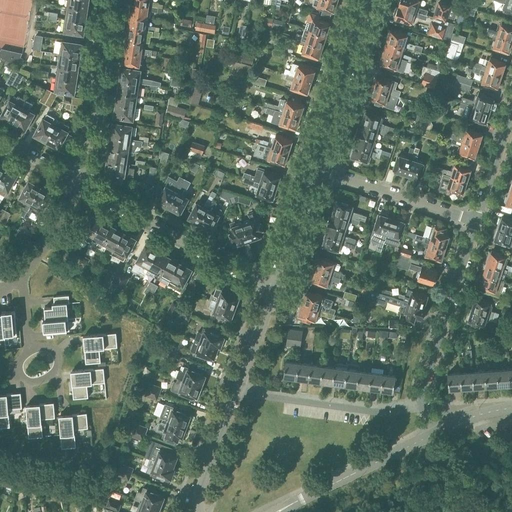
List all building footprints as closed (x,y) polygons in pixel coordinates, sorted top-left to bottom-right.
[(67,0),(66,7),(86,10),(87,0),(67,0)] [(132,0),(132,4),(158,8),(159,3),(153,2),(153,3),(149,3),(149,0),(132,0)] [(314,0),(313,5),(317,7),(318,8),(318,9),(323,10),(323,9),(333,13),(334,11),(335,12),(337,6),(336,6),(337,1),(334,0),(314,0)] [(398,0),(397,4),(399,5),(398,6),(427,15),(428,10),(416,6),(417,0),(398,0)] [(467,0),(466,7),(477,10),(479,3),(468,0),(467,0)] [(511,0),(506,0),(503,11),(511,13),(511,0)] [(434,17),(447,21),(448,17),(454,19),(458,7),(438,1),(433,17),(434,17)] [(158,8),(132,4),(130,16),(146,18),(148,10),(151,11),(151,12),(157,13),(157,12),(158,8)] [(428,15),(427,15),(398,6),(398,7),(396,7),(393,17),(395,17),(394,18),(410,23),(413,16),(426,20),(428,15)] [(475,10),(466,7),(461,6),(460,12),(456,22),(459,23),(463,13),(474,16),(475,10)] [(65,19),(84,22),(86,10),(66,7),(65,19)] [(310,13),(305,29),(327,36),(329,29),(328,29),(330,24),(328,24),(330,17),(321,14),(320,17),(310,13)] [(146,18),(130,16),(128,28),(159,32),(160,28),(149,26),(149,27),(145,26),(146,18)] [(447,21),(434,17),(433,17),(433,18),(434,19),(429,34),(442,38),(441,40),(449,42),(450,40),(452,33),(455,24),(447,22),(447,21)] [(265,26),(272,27),(273,19),(266,18),(265,26)] [(84,22),(65,19),(63,31),(83,34),(84,22)] [(181,19),(180,25),(191,27),(192,21),(181,19)] [(282,29),(284,21),(274,19),(272,27),(282,29)] [(205,32),(207,24),(197,22),(195,30),(205,32)] [(216,25),(207,24),(205,32),(215,33),(216,25)] [(488,28),(486,32),(511,40),(511,27),(500,24),(498,31),(488,28)] [(266,28),(263,36),(270,38),(273,30),(272,29),(266,27),(266,28)] [(159,32),(128,28),(127,39),(143,42),(150,43),(151,35),(153,35),(152,36),(159,38),(160,32),(159,32)] [(297,34),(295,38),(301,40),(301,41),(306,42),(322,47),(324,43),(325,43),(327,36),(305,29),(303,36),(297,34)] [(409,44),(404,43),(406,35),(390,30),(387,41),(403,46),(421,53),(423,47),(416,45),(415,45),(409,43),(409,44)] [(511,41),(511,40),(486,32),(485,37),(491,39),(491,38),(496,39),(493,48),(508,53),(511,41)] [(199,33),(197,51),(204,52),(206,34),(199,33)] [(465,37),(452,33),(450,40),(463,44),(465,37)] [(143,42),(127,39),(125,51),(145,54),(151,55),(152,50),(144,49),(143,49),(142,49),(143,42)] [(461,51),(463,44),(450,40),(449,42),(450,43),(446,57),(453,60),(457,50),(461,51)] [(60,54),(79,57),(81,44),(62,41),(60,54)] [(403,46),(387,41),(383,53),(407,60),(412,62),(416,63),(417,59),(411,57),(405,55),(405,56),(400,54),(403,46)] [(232,49),(242,51),(243,44),(233,42),(232,49)] [(306,42),(302,54),(303,54),(303,55),(308,57),(308,56),(318,59),(319,58),(320,58),(322,52),(321,52),(322,47),(306,42)] [(42,44),(34,43),(33,50),(41,51),(42,44)] [(0,59),(14,67),(15,65),(18,67),(23,58),(20,57),(22,53),(1,48),(0,50),(0,59)] [(145,54),(125,51),(123,63),(139,65),(140,58),(145,58),(145,54)] [(383,53),(379,64),(403,72),(407,60),(383,53)] [(79,57),(60,54),(58,66),(78,69),(79,57)] [(243,55),(241,62),(242,62),(252,64),(254,57),(243,55)] [(164,57),(162,70),(169,71),(171,59),(164,57)] [(475,68),(500,76),(504,64),(489,59),(489,60),(487,59),(485,65),(487,65),(487,66),(475,62),(473,67),(475,68)] [(428,62),(427,67),(440,71),(443,62),(438,60),(437,65),(428,62)] [(253,66),(242,62),(241,62),(241,63),(235,61),(231,73),(237,75),(249,79),(253,66)] [(285,69),(284,74),(286,75),(286,74),(288,75),(311,82),(312,77),(313,78),(315,72),(314,72),(315,70),(299,65),(292,63),(290,70),(285,69)] [(58,66),(56,78),(57,78),(76,81),(78,69),(58,66)] [(32,71),(21,67),(18,73),(24,76),(31,80),(32,71)] [(140,84),(147,85),(157,86),(160,86),(161,82),(151,81),(151,80),(141,78),(142,71),(122,68),(120,80),(140,84)] [(192,68),(191,74),(190,81),(199,82),(201,69),(192,68)] [(500,76),(475,68),(474,72),(484,75),(482,83),(497,87),(500,76)] [(13,82),(18,73),(13,70),(7,79),(13,82)] [(422,72),(420,77),(424,78),(422,85),(426,87),(427,87),(433,89),(434,89),(438,77),(422,72)] [(13,82),(11,86),(16,89),(24,76),(18,73),(13,82)] [(286,75),(285,79),(293,82),(291,89),(307,94),(307,93),(309,93),(310,87),(309,87),(311,82),(288,75),(286,74),(286,75)] [(458,74),(456,80),(471,86),(473,79),(458,74)] [(251,82),(265,87),(267,79),(253,75),(251,82)] [(374,83),(372,88),(398,96),(400,91),(395,90),(397,83),(376,76),(375,77),(374,77),(372,82),(374,83)] [(54,93),(57,94),(58,95),(59,91),(74,93),(76,81),(57,78),(56,78),(54,93)] [(138,95),(140,84),(120,80),(119,92),(138,95)] [(471,86),(456,80),(454,87),(469,92),(471,86)] [(185,97),(199,101),(203,87),(189,83),(183,82),(181,88),(187,90),(185,97)] [(369,92),(368,98),(369,98),(368,99),(375,102),(374,105),(383,108),(384,104),(384,105),(385,104),(386,104),(385,106),(394,109),(397,98),(400,98),(400,97),(398,96),(372,88),(371,92),(369,92)] [(39,101),(45,104),(52,92),(46,89),(39,101)] [(54,93),(52,92),(45,104),(50,107),(55,98),(57,94),(54,93)] [(119,92),(117,104),(136,107),(138,95),(119,92)] [(1,117),(13,123),(26,100),(19,96),(18,98),(10,94),(5,104),(8,105),(1,117)] [(58,95),(57,94),(55,98),(63,103),(67,103),(64,108),(70,111),(71,104),(82,106),(84,98),(58,95)] [(461,102),(489,111),(493,99),(478,94),(476,101),(463,97),(461,102)] [(263,107),(267,108),(273,109),(299,118),(304,105),(280,98),(278,106),(265,102),(263,107)] [(26,100),(13,123),(25,130),(35,112),(30,110),(33,104),(26,100)] [(489,111),(461,102),(459,107),(464,108),(461,117),(468,119),(468,118),(477,120),(477,121),(483,123),(483,122),(485,123),(486,122),(487,122),(489,116),(488,116),(489,111)] [(136,107),(117,104),(115,117),(135,120),(136,107)] [(168,104),(165,114),(183,119),(186,109),(177,106),(176,107),(168,104)] [(434,112),(446,116),(448,109),(437,105),(434,112)] [(273,109),(267,108),(265,113),(273,115),(271,122),(296,130),(296,129),(299,118),(273,109)] [(157,110),(155,125),(155,126),(162,127),(164,111),(157,110)] [(365,111),(361,122),(377,128),(383,129),(388,131),(390,127),(384,125),(379,123),(381,116),(365,111)] [(54,118),(47,114),(35,135),(47,142),(55,126),(51,123),(54,118)] [(58,120),(55,126),(47,142),(59,148),(61,144),(67,148),(73,137),(66,133),(67,132),(66,132),(69,126),(58,120)] [(357,126),(355,133),(373,139),(377,128),(361,122),(360,127),(357,126)] [(114,123),(112,135),(132,138),(134,126),(114,123)] [(448,137),(478,146),(482,135),(466,129),(466,131),(461,129),(459,135),(450,132),(448,137)] [(373,139),(355,133),(353,140),(355,141),(354,145),(381,154),(381,155),(390,157),(391,153),(382,150),(376,148),(376,149),(371,147),(373,139)] [(261,140),(259,144),(261,144),(288,153),(290,148),(291,148),(293,143),(292,142),(292,141),(283,138),(283,137),(277,135),(277,136),(271,134),(269,142),(263,140),(262,140),(261,140)] [(110,147),(130,150),(130,152),(135,153),(135,150),(138,146),(142,147),(142,145),(148,146),(148,141),(139,139),(139,140),(132,139),(132,138),(112,135),(110,147)] [(478,146),(448,137),(449,137),(447,141),(461,146),(458,154),(474,159),(478,146)] [(192,142),(190,149),(202,153),(204,146),(192,142)] [(259,143),(255,155),(269,160),(269,161),(274,163),(275,162),(284,165),(285,164),(286,164),(288,158),(286,158),(288,153),(261,144),(259,144),(259,143)] [(381,155),(381,154),(354,145),(350,157),(366,162),(368,155),(379,159),(381,155)] [(128,163),(130,152),(130,150),(110,147),(108,160),(128,163)] [(415,147),(414,149),(415,149),(406,175),(418,179),(423,164),(422,163),(422,161),(417,159),(418,156),(417,156),(420,149),(415,147)] [(415,149),(414,149),(410,148),(408,154),(409,154),(407,158),(399,156),(394,171),(406,175),(415,149)] [(163,151),(160,162),(166,164),(169,153),(163,151)] [(128,167),(128,163),(108,160),(107,172),(115,173),(114,179),(122,180),(123,175),(126,175),(126,174),(134,175),(135,168),(128,167)] [(440,173),(443,174),(466,181),(470,170),(465,168),(467,163),(457,160),(455,166),(452,165),(451,171),(448,170),(447,170),(436,167),(434,172),(440,173)] [(193,162),(189,170),(195,173),(199,165),(193,162)] [(157,168),(151,167),(149,179),(155,180),(157,168)] [(242,177),(245,178),(249,180),(277,188),(280,176),(281,175),(258,167),(255,176),(244,172),(242,177)] [(0,193),(6,197),(9,191),(8,191),(16,175),(5,169),(0,178),(0,193)] [(466,181),(443,174),(438,190),(447,193),(448,190),(462,194),(466,181)] [(162,193),(158,201),(159,202),(158,203),(164,206),(164,205),(169,207),(183,181),(184,179),(180,177),(177,181),(168,177),(164,184),(166,186),(165,187),(164,187),(161,192),(162,193)] [(243,182),(259,187),(256,194),(273,200),(277,188),(249,180),(245,178),(243,182)] [(183,181),(169,207),(173,210),(173,211),(178,214),(179,213),(180,213),(184,205),(186,205),(188,200),(187,199),(188,197),(182,194),(188,184),(183,181)] [(20,216),(24,218),(27,211),(30,205),(40,188),(29,182),(19,199),(20,199),(18,203),(25,207),(20,216)] [(39,215),(41,211),(51,194),(40,188),(30,205),(27,211),(24,218),(27,220),(32,211),(39,215)] [(197,202),(196,204),(194,203),(191,209),(193,210),(189,217),(200,223),(213,201),(217,193),(212,191),(204,206),(197,202)] [(234,197),(236,203),(239,202),(249,205),(251,200),(238,195),(234,197)] [(337,200),(333,212),(359,221),(365,223),(367,216),(351,211),(353,205),(350,204),(350,203),(340,200),(339,201),(337,200)] [(213,201),(200,223),(211,229),(222,210),(215,206),(217,203),(213,201)] [(5,211),(0,220),(0,221),(5,224),(11,214),(5,211)] [(250,221),(243,223),(250,242),(256,239),(256,238),(262,236),(262,235),(261,235),(260,233),(263,232),(259,221),(256,222),(253,212),(248,214),(250,221)] [(330,214),(328,223),(345,229),(347,222),(358,225),(359,221),(333,212),(332,215),(330,214)] [(90,243),(102,221),(90,215),(80,233),(85,235),(83,239),(90,243)] [(376,250),(381,252),(384,244),(385,241),(392,218),(380,215),(375,230),(373,229),(371,235),(371,236),(371,237),(371,238),(372,239),(372,240),(373,241),(374,241),(379,243),(376,250)] [(498,229),(511,233),(511,220),(502,217),(498,229)] [(385,241),(384,244),(385,241),(397,245),(399,237),(400,236),(401,237),(403,231),(401,230),(404,222),(392,218),(385,241)] [(102,245),(103,245),(112,227),(102,221),(90,243),(88,247),(95,251),(97,248),(100,249),(102,245)] [(232,231),(229,232),(233,243),(236,242),(237,244),(236,244),(236,245),(242,243),(243,244),(250,242),(243,223),(236,226),(235,223),(230,225),(232,231)] [(345,229),(328,223),(325,231),(327,231),(326,235),(354,244),(356,239),(343,235),(345,229)] [(407,236),(415,239),(415,238),(418,240),(444,248),(446,244),(447,244),(449,238),(448,238),(448,237),(444,235),(446,229),(433,225),(428,238),(416,234),(408,231),(407,236)] [(17,232),(29,239),(32,233),(20,226),(17,232)] [(112,254),(123,233),(112,227),(103,245),(102,245),(100,249),(99,251),(104,254),(106,251),(112,254)] [(511,233),(498,229),(494,240),(509,245),(507,251),(511,252),(511,233)] [(135,239),(123,233),(112,254),(119,258),(124,260),(125,257),(135,239)] [(363,247),(354,244),(326,235),(322,246),(329,248),(328,250),(334,252),(335,251),(338,252),(340,244),(355,249),(361,254),(363,247)] [(415,238),(415,239),(413,243),(427,248),(425,255),(426,255),(426,257),(432,259),(432,257),(441,260),(441,259),(442,260),(444,254),(443,253),(444,248),(418,240),(415,238)] [(139,269),(146,273),(158,252),(146,245),(136,263),(140,265),(139,269)] [(402,248),(400,254),(410,257),(412,251),(402,248)] [(76,263),(79,257),(69,251),(66,257),(76,263)] [(168,257),(158,252),(146,273),(153,277),(155,273),(159,275),(168,257)] [(489,259),(487,264),(511,271),(511,266),(504,264),(506,257),(505,257),(505,255),(499,253),(499,255),(491,252),(490,253),(489,252),(487,258),(489,259)] [(436,271),(419,265),(420,260),(410,257),(400,254),(396,266),(409,270),(409,268),(420,272),(417,279),(432,284),(436,271)] [(84,268),(88,261),(82,257),(78,264),(84,268)] [(160,281),(167,284),(179,263),(168,257),(159,275),(162,277),(160,281)] [(314,269),(343,279),(345,275),(331,270),(334,263),(317,257),(314,269)] [(179,263),(167,284),(183,293),(188,282),(185,280),(191,270),(179,263)] [(352,269),(362,273),(364,266),(354,263),(352,269)] [(378,264),(376,271),(387,274),(389,268),(378,264)] [(484,268),(482,274),(484,274),(483,275),(503,281),(505,275),(511,277),(511,273),(511,271),(487,264),(485,268),(484,268)] [(342,283),(343,279),(314,269),(310,281),(326,286),(328,279),(342,283)] [(117,286),(124,274),(117,271),(111,283),(117,286)] [(117,286),(123,289),(130,277),(124,274),(117,286)] [(480,279),(478,285),(480,286),(479,287),(485,288),(484,292),(499,297),(504,282),(503,281),(483,275),(482,280),(480,279)] [(200,282),(194,279),(189,290),(194,293),(200,282)] [(146,289),(150,291),(154,284),(150,281),(146,289)] [(158,286),(154,284),(150,291),(154,293),(158,286)] [(222,289),(222,290),(216,288),(214,295),(211,294),(209,299),(211,300),(212,299),(235,308),(240,296),(222,289)] [(399,294),(398,299),(424,307),(424,306),(425,302),(427,302),(429,296),(427,296),(428,294),(427,294),(427,295),(419,292),(420,291),(414,289),(414,290),(407,288),(405,296),(399,294)] [(371,290),(368,299),(385,304),(387,300),(402,305),(400,311),(405,313),(405,314),(407,314),(406,319),(414,321),(415,317),(421,319),(421,320),(422,320),(422,318),(424,319),(426,313),(424,312),(426,307),(425,306),(425,307),(424,306),(424,307),(398,299),(371,290)] [(343,298),(355,301),(357,295),(345,291),(343,298)] [(302,304),(318,310),(322,311),(334,315),(336,310),(330,308),(332,301),(321,297),(322,296),(316,294),(315,295),(306,292),(302,304)] [(53,307),(44,308),(45,320),(68,318),(67,303),(70,303),(69,295),(56,296),(54,297),(54,303),(52,303),(53,307)] [(471,310),(497,318),(499,313),(488,310),(491,303),(475,298),(471,310)] [(230,321),(235,308),(212,299),(211,300),(209,307),(213,309),(211,314),(230,321)] [(347,305),(358,309),(359,303),(349,300),(347,305)] [(173,316),(180,304),(173,301),(166,313),(173,316)] [(191,315),(193,308),(181,303),(178,310),(191,315)] [(318,310),(302,304),(298,316),(315,321),(318,310)] [(6,311),(2,311),(2,314),(3,314),(5,339),(5,344),(9,344),(9,336),(17,336),(16,319),(15,313),(15,310),(13,310),(6,311)] [(176,317),(188,321),(191,315),(178,310),(176,317)] [(497,318),(471,310),(467,322),(483,327),(485,320),(496,323),(497,318)] [(322,311),(321,316),(332,319),(334,315),(322,311)] [(511,313),(505,311),(502,320),(511,322),(511,313)] [(45,320),(43,320),(43,324),(44,332),(44,333),(47,332),(47,333),(53,332),(56,332),(69,330),(69,322),(76,321),(76,317),(68,318),(45,320)] [(199,341),(218,348),(220,349),(225,336),(204,328),(202,334),(198,332),(195,339),(199,341)] [(341,328),(341,331),(340,336),(350,338),(351,329),(341,328)] [(303,331),(289,329),(286,345),(300,347),(303,331)] [(88,335),(84,336),(86,349),(85,349),(85,356),(86,356),(87,363),(90,363),(98,362),(101,362),(100,349),(117,347),(116,335),(116,333),(106,334),(88,335)] [(195,339),(191,350),(197,353),(214,360),(218,348),(199,341),(195,339)] [(163,342),(161,349),(174,353),(176,347),(163,342)] [(174,353),(161,349),(158,355),(171,360),(174,353)] [(296,378),(298,362),(286,361),(283,376),(296,378)] [(298,362),(296,378),(308,380),(310,364),(298,362)] [(334,367),(332,383),(344,385),(347,369),(348,365),(335,363),(334,367)] [(310,364),(308,380),(320,381),(322,366),(310,364)] [(178,378),(182,380),(201,387),(206,374),(185,366),(183,372),(180,370),(177,378),(178,378)] [(332,383),(334,367),(322,366),(320,381),(332,383)] [(75,371),(72,371),(73,384),(72,384),(73,391),(74,391),(74,399),(77,398),(88,397),(87,384),(105,382),(104,371),(104,368),(93,369),(75,370),(75,371)] [(347,369),(344,385),(357,386),(359,371),(347,369)] [(510,385),(509,369),(497,370),(498,385),(510,385)] [(498,385),(497,370),(484,371),(485,386),(498,385)] [(359,371),(357,386),(369,388),(371,373),(359,371)] [(485,386),(484,371),(472,372),(473,387),(485,386)] [(460,373),(461,388),(473,387),(472,372),(460,373)] [(371,373),(369,388),(381,390),(383,374),(371,373)] [(461,388),(460,373),(447,373),(449,389),(461,388)] [(383,374),(381,390),(393,392),(395,376),(383,374)] [(197,399),(201,387),(182,380),(178,378),(176,382),(174,381),(171,389),(171,391),(179,393),(178,395),(195,401),(196,399),(197,399)] [(147,389),(160,394),(162,387),(149,383),(147,389)] [(157,401),(159,394),(160,394),(147,389),(144,396),(157,401)] [(0,395),(0,427),(10,427),(9,409),(22,408),(21,397),(21,394),(13,395),(13,393),(11,394),(6,394),(6,395),(0,395)] [(167,420),(186,427),(191,414),(183,411),(183,409),(175,406),(174,407),(175,405),(166,402),(161,417),(163,418),(167,420)] [(38,405),(26,406),(26,409),(28,428),(29,438),(31,438),(43,437),(42,419),(55,418),(54,407),(54,404),(46,404),(46,403),(39,404),(39,405),(38,405)] [(71,415),(59,416),(59,420),(61,438),(62,448),(64,448),(76,447),(74,429),(88,428),(87,417),(87,414),(79,415),(79,414),(72,414),(72,415),(71,415)] [(181,439),(186,427),(167,420),(163,418),(161,422),(159,421),(156,430),(163,433),(162,438),(164,438),(163,440),(177,445),(178,441),(180,441),(181,439)] [(135,423),(132,430),(145,435),(148,428),(135,423)] [(145,435),(132,430),(130,436),(143,441),(145,435)] [(173,467),(175,461),(177,461),(178,457),(177,456),(177,455),(160,448),(160,449),(155,447),(150,459),(154,460),(173,467)] [(148,466),(149,467),(147,472),(170,480),(172,474),(174,474),(176,470),(174,468),(175,468),(173,467),(154,460),(150,459),(148,466)] [(121,463),(118,470),(131,474),(134,468),(121,463)] [(131,474),(118,470),(116,476),(129,481),(131,474)] [(16,481),(4,477),(3,483),(2,485),(14,489),(16,481)] [(16,483),(16,492),(26,492),(26,483),(16,483)] [(135,500),(141,502),(159,508),(164,495),(144,488),(142,493),(138,491),(135,500)] [(118,511),(121,504),(109,499),(106,507),(118,511)] [(158,511),(159,508),(141,502),(136,511),(158,511)]
